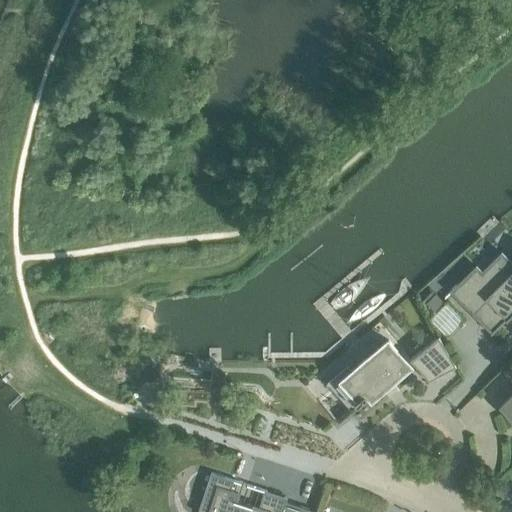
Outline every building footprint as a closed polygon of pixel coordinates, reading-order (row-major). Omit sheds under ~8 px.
[(511,313),(511,275),(511,274),(472,313),(491,332),(490,333),(491,334),(511,313)] [(432,290),(422,301),(424,306),(426,303),(436,313),(445,304),(432,290)] [(438,336),(410,360),(428,381),(455,367),(438,336)] [(356,406),(357,406),(366,398),(388,379),(392,383),(411,367),(388,340),(333,387),(352,409),(356,406)] [(282,511),(287,498),(264,491),(258,509),(235,501),(237,494),(230,491),(233,481),(210,473),(197,511),(282,511)]
